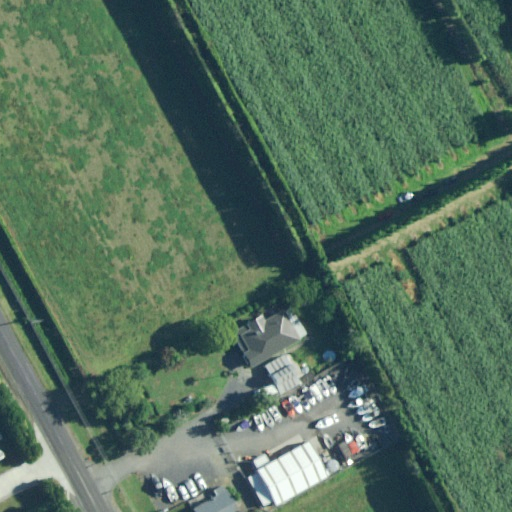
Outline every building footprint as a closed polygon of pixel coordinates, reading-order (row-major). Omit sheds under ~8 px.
[(290,305),(269,317),(264,309),(240,323),(242,326),(229,334),(249,368),(307,334),(290,305)] [(297,365),(290,352),(263,366),(278,395),(305,381),(297,365)] [(268,460),(269,462),(253,471),(273,506),(324,478),(303,440),(268,460)] [(349,440),(338,446),(348,463),(359,457),(349,440)] [(234,511),(224,493),(191,511),(192,511),(234,511)]
